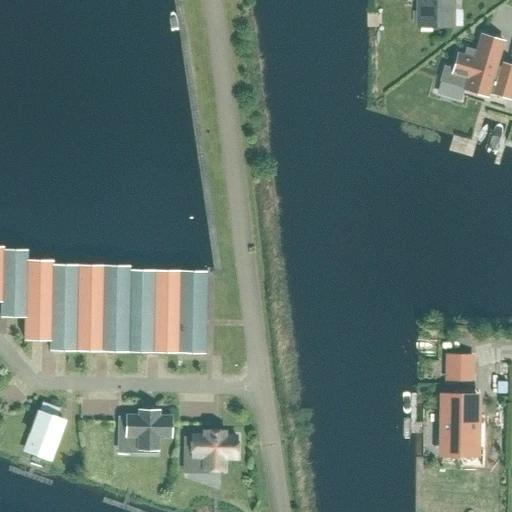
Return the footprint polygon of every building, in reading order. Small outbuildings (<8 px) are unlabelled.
[(452,0),(416,0),(417,27),(452,27),(452,0)] [(502,41),(481,35),(476,51),(465,47),(463,56),(457,54),(452,73),(469,78),(465,89),(485,95),(486,91),(487,91),(494,93),(493,94),(507,98),(511,82),(511,66),(502,64),(501,67),(495,66),(502,41)] [(471,356),(447,355),(446,379),(470,380),(471,356)] [(476,396),(442,395),(441,449),(475,450),(476,396)] [(58,410),(42,404),(39,412),(38,411),(29,436),(30,436),(26,448),(49,456),(53,444),(54,445),(63,420),(55,417),(58,410)] [(126,417),(118,417),(118,426),(126,426),(125,436),(138,436),(138,449),(157,449),(157,436),(170,437),(170,416),(158,416),(158,411),(139,410),(139,415),(126,415),(126,417)] [(191,437),(184,437),(184,447),(191,447),(191,456),(203,456),(203,469),(222,469),(222,457),(235,457),(236,437),(223,437),(223,431),(204,431),(204,436),(191,436),(191,437)]
